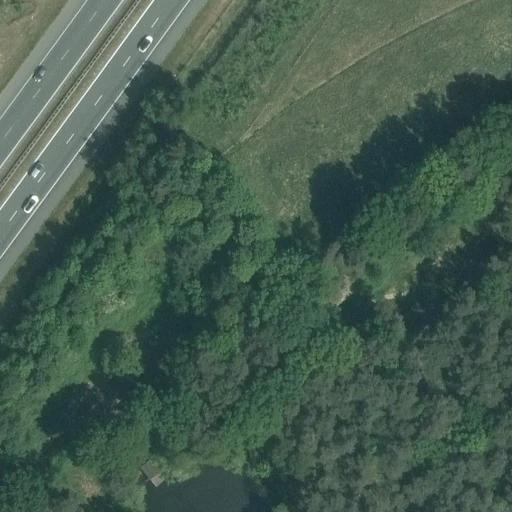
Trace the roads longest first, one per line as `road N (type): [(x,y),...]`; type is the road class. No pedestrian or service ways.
road 1 (motorway): [(0,233),(170,0)]
road 2 (motorway): [(108,0),(0,144)]
